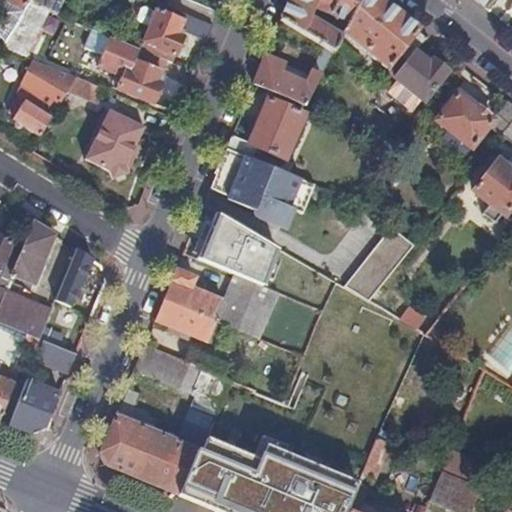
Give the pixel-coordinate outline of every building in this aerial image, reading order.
[(0,0),(0,48),(1,47),(23,13),(3,0),(0,0)] [(3,0),(23,13),(28,4),(30,0),(3,0)] [(30,0),(28,4),(47,12),(56,15),(61,0),(30,0)] [(334,53),(336,49),(340,42),(344,34),(360,0),(288,0),(280,21),(334,53)] [(387,68),(417,30),(391,10),(379,0),(360,0),(344,34),(387,68)] [(473,0),(486,10),(493,0),(473,0)] [(28,4),(23,13),(1,47),(25,57),(47,12),(28,4)] [(141,51),(165,61),(173,64),(183,38),(204,47),(213,26),(173,9),(169,17),(158,12),(141,51)] [(416,52),(428,39),(417,30),(387,68),(385,71),(426,103),(449,71),(434,59),(431,64),(416,52)] [(141,51),(109,37),(98,66),(121,77),(116,89),(154,104),(162,84),(157,82),(165,61),(141,51)] [(336,49),(354,64),(359,58),(340,42),(336,49)] [(254,83),(306,106),(322,77),(314,72),(307,85),(281,74),(284,65),(265,56),(254,83)] [(76,78),(32,60),(17,96),(25,101),(13,120),(39,136),(68,91),(76,78)] [(104,89),(76,78),(68,91),(98,103),(104,89)] [(501,135),(511,122),(511,105),(507,101),(492,120),(459,93),(438,119),(472,147),(489,125),(501,135)] [(250,144),(232,135),(227,149),(280,172),(284,159),(287,160),(305,115),(268,100),(250,144)] [(144,127),(109,112),(86,160),(109,171),(112,181),(128,174),(126,167),(144,127)] [(280,172),(227,149),(217,171),(210,190),(228,198),(227,201),(252,212),(255,219),(265,223),(273,203),(288,210),(302,216),(314,186),(280,172)] [(511,222),(511,172),(511,173),(498,161),(474,191),(491,205),(484,215),(495,224),(502,214),(508,219),(505,223),(508,225),(511,221),(511,222)] [(364,207),(380,219),(389,207),(374,195),(364,207)] [(206,204),(184,254),(236,277),(261,287),(277,247),(206,204)] [(49,248),(52,235),(32,222),(10,275),(34,285),(49,248)] [(383,240),(406,258),(415,247),(411,244),(406,240),(391,228),(383,240)] [(412,234),(406,240),(411,244),(416,238),(412,234)] [(0,270),(11,243),(0,237),(0,270)] [(345,288),(371,304),(406,258),(383,240),(345,288)] [(91,260),(76,250),(64,280),(79,287),(91,260)] [(196,278),(177,270),(174,279),(164,302),(216,323),(259,340),(279,295),(261,287),(236,277),(224,304),(196,292),(200,282),(195,280),(196,278)] [(39,341),(51,312),(3,292),(0,299),(0,324),(22,334),(28,336),(39,341)] [(216,323),(164,302),(156,322),(173,329),(171,336),(187,343),(190,337),(208,344),(216,323)] [(400,321),(418,332),(426,320),(409,308),(400,321)] [(511,373),(511,322),(487,354),(511,373)] [(22,334),(0,324),(0,342),(16,349),(22,334)] [(77,356),(85,335),(69,328),(60,350),(77,356)] [(42,342),(39,341),(28,336),(20,356),(34,362),(35,360),(42,342)] [(69,374),(77,356),(60,350),(42,342),(35,360),(69,374)] [(187,365),(145,347),(136,370),(193,395),(203,372),(187,365)] [(192,353),(187,365),(203,372),(221,379),(226,367),(192,353)] [(0,418),(14,384),(11,383),(13,379),(3,374),(1,378),(0,378),(0,418)] [(35,376),(30,374),(10,425),(33,435),(46,430),(61,394),(32,383),(35,376)] [(140,398),(127,391),(101,455),(107,466),(178,496),(197,451),(145,429),(149,417),(135,411),(140,398)] [(200,445),(205,447),(219,412),(221,407),(200,397),(182,438),(200,445)] [(396,422),(386,418),(377,441),(386,445),(396,422)] [(386,445),(377,441),(363,474),(376,480),(390,447),(386,445)] [(346,511),(358,486),(250,442),(242,461),(205,447),(200,445),(197,451),(178,496),(216,511),(346,511)] [(472,511),(482,490),(443,471),(430,502),(452,511),(472,511)] [(358,486),(346,511),(359,511),(368,490),(358,486)]
